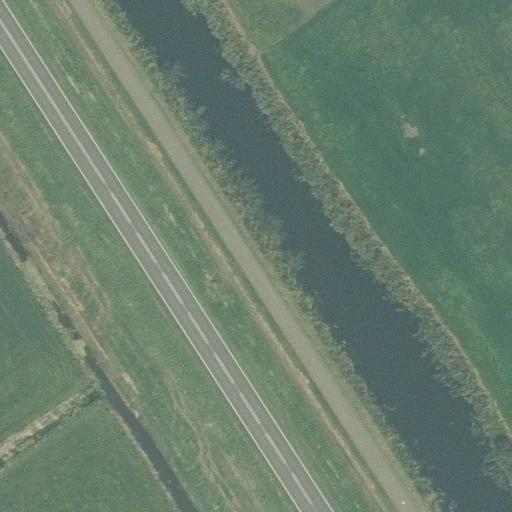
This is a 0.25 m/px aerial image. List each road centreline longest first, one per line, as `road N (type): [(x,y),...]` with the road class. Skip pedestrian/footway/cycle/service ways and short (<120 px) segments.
road 1 (unclassified): [(408,511),(78,0)]
road 2 (trunk): [(316,511),(0,21)]
